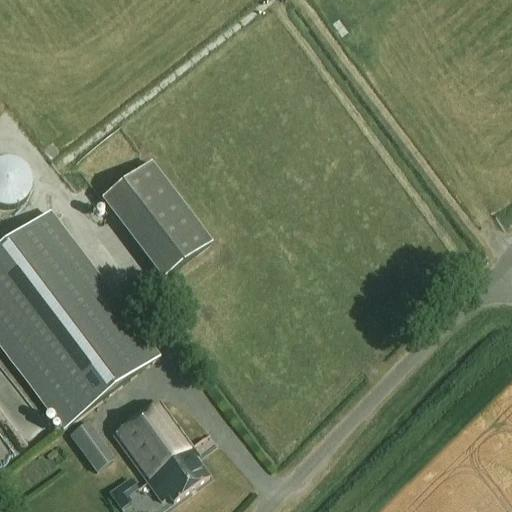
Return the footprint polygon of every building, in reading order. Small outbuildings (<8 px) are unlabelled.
[(31,184),(22,169),(6,164),(0,166),(0,211),(15,211),(28,200),(31,184)] [(102,204),(162,284),(212,246),(152,166),(102,204)] [(157,361),(51,217),(0,254),(0,350),(61,432),(157,361)] [(199,458),(159,404),(112,438),(161,504),(167,500),(172,506),(203,483),(199,477),(203,474),(194,461),(199,458)] [(87,426),(68,439),(94,476),(114,462),(87,426)] [(120,510),(142,492),(130,478),(108,495),(120,510)]
